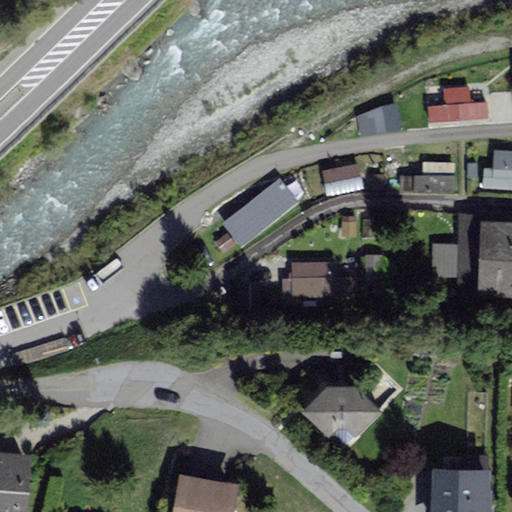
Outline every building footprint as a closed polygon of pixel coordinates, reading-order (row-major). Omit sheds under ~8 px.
[(492,116),(488,83),(463,87),(467,119),(492,116)] [(481,190),(511,189),(511,150),(491,150),(491,168),(481,168),(481,190)] [(323,198),(355,188),(346,161),(315,171),(323,198)] [(399,192),(456,193),(456,162),(420,161),(420,175),(399,174),(399,192)] [(223,222),(240,244),(293,206),(276,183),(223,222)] [(429,277),(454,278),(454,294),(511,295),(511,219),(455,218),(455,242),(430,241),(429,277)] [(364,284),(383,284),(384,253),(364,253),(364,284)] [(292,276),(283,277),(284,296),(354,294),(353,275),(337,275),(337,260),(292,261),(292,276)] [(260,282),(238,282),(238,311),(259,311),(260,282)] [(400,390),(379,369),(359,389),(379,409),(400,390)] [(344,451),(379,412),(337,374),(302,412),(344,451)] [(26,511),(32,454),(0,451),(0,511),(26,511)] [(485,511),(487,469),(432,467),(430,511),(485,511)] [(232,511),(238,487),(179,476),(171,511),(232,511)]
